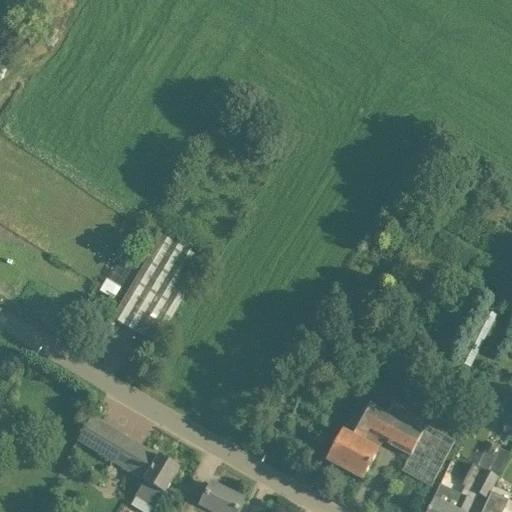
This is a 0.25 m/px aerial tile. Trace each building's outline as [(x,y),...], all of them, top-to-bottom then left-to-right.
[(157,346),(167,328),(206,263),(161,237),(123,302),(112,319),(157,346)] [(350,313),(327,357),(340,364),(362,319),(350,313)] [(281,398),(270,402),(272,411),(284,408),(281,398)] [(339,468),(363,481),(379,453),(363,444),(369,433),(410,456),(401,472),(430,489),(456,443),(423,425),(426,419),(395,402),(386,416),(361,402),(327,462),(331,464),(330,467),(338,471),(339,468)] [(79,442),(114,463),(128,439),(93,418),(79,442)] [(492,455),(496,447),(487,443),(484,451),(492,455)] [(159,458),(142,448),(128,472),(144,481),(135,498),(156,510),(164,495),(180,469),(159,457),(159,458)] [(474,465),(462,486),(487,501),(491,493),(499,479),(474,465)] [(239,511),(244,502),(211,485),(201,505),(188,499),(181,511),(239,511)] [(441,486),(434,500),(428,511),(467,511),(473,502),(441,486)] [(482,511),(503,511),(508,501),(491,493),(487,501),(482,511)]
